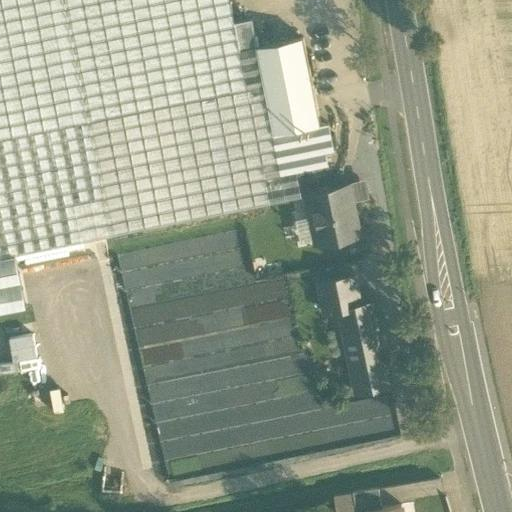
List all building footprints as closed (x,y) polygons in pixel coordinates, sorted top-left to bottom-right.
[(0,0),(0,256),(16,253),(113,233),(65,0),(0,0)] [(65,0),(113,233),(271,201),(270,200),(265,176),(263,163),(278,160),(273,132),(320,123),(321,123),(303,36),(256,46),(240,49),(229,0),(65,0)] [(320,125),(320,123),(273,132),(278,160),(263,163),(265,176),(281,173),(328,163),(325,150),(320,125)] [(328,123),(320,125),(325,150),(333,148),(328,123)] [(265,176),(270,200),(286,197),(281,173),(265,176)] [(350,190),(352,202),(371,198),(368,180),(348,184),(350,190)] [(348,184),(330,188),(331,194),(350,190),(348,184)] [(311,192),(321,240),(359,232),(352,202),(350,190),(331,194),(330,188),(311,192)] [(0,256),(0,308),(25,303),(16,253),(0,256)] [(355,274),(346,276),(352,305),(361,303),(355,274)] [(346,276),(317,281),(324,312),(339,309),(338,308),(352,305),(346,276)] [(352,305),(338,308),(339,309),(345,342),(359,339),(362,354),(349,357),(356,391),(390,384),(383,350),(379,350),(376,335),(380,335),(373,300),(361,303),(352,305)] [(9,337),(13,361),(18,360),(37,356),(33,333),(9,337)] [(18,360),(0,363),(0,374),(19,371),(18,360)] [(167,473),(155,418),(134,423),(144,468),(156,466),(158,475),(167,473)] [(353,491),(356,511),(361,511),(364,511),(364,510),(382,507),(379,487),(353,491)] [(335,511),(356,511),(353,491),(333,494),(335,511)]
